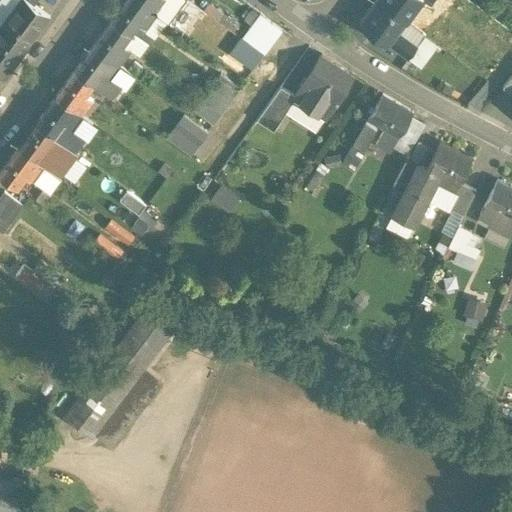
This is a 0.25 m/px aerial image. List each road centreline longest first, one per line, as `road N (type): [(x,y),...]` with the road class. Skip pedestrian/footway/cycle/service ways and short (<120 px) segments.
road 1 (residential): [(511,145),(313,34)]
road 2 (residential): [(0,124),(95,0)]
